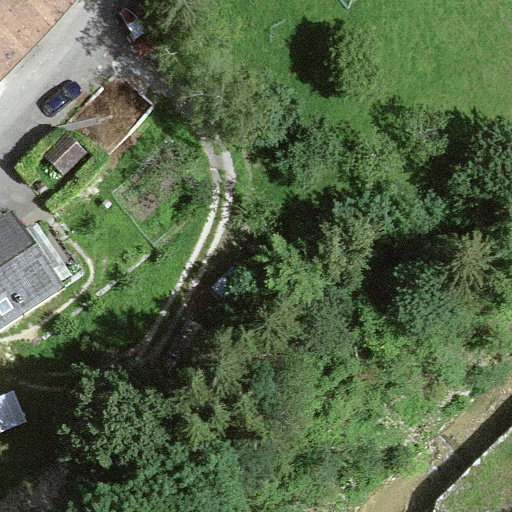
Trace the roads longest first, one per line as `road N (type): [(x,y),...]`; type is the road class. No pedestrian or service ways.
road 1 (track): [(56,489),(176,301),(216,228),(222,192),(202,116),(166,61),(107,5)]
road 2 (residential): [(110,0),(50,84),(0,128)]
